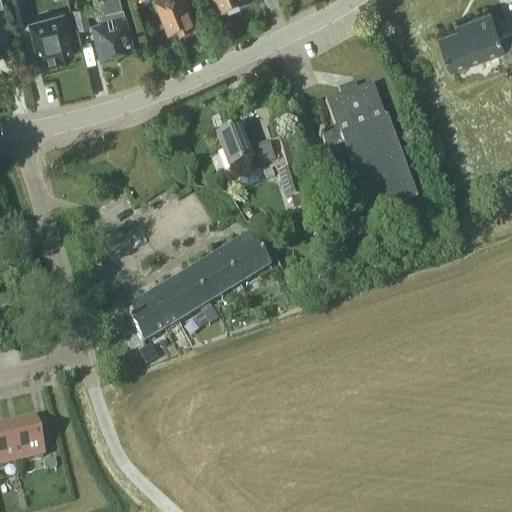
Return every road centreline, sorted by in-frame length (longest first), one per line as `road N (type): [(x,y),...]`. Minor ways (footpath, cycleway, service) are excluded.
road 1 (unclassified): [(19,132),(174,87),(356,0)]
road 2 (residential): [(0,375),(81,355),(19,132)]
road 3 (unknown): [(40,205),(91,214),(138,280)]
